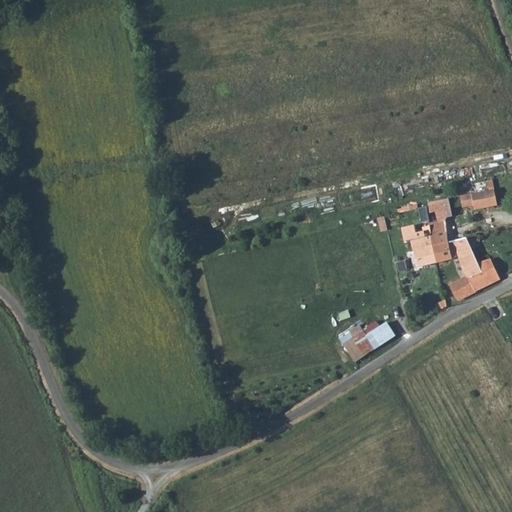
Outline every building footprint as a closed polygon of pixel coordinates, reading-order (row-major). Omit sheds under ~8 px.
[(494,189),(471,194),(473,204),(474,209),(497,205),(494,189)] [(471,194),(460,196),(462,206),(473,204),(471,194)] [(428,228),(436,263),(452,259),(448,242),(444,222),(448,218),(452,217),(448,199),(428,203),(430,212),(435,211),(437,222),(428,224),(428,228)] [(416,268),(436,263),(428,228),(422,229),(423,233),(417,234),(415,227),(402,230),(405,242),(411,241),(416,268)] [(471,251),(479,247),(474,236),(466,238),(471,251)] [(466,277),(474,293),(501,279),(490,259),(478,265),(471,251),(466,238),(448,242),(452,259),(456,258),(466,277)] [(458,301),(474,293),(466,277),(450,285),(458,301)] [(339,338),(354,362),(394,337),(386,325),(381,328),(376,321),(362,330),(359,325),(339,338)]
